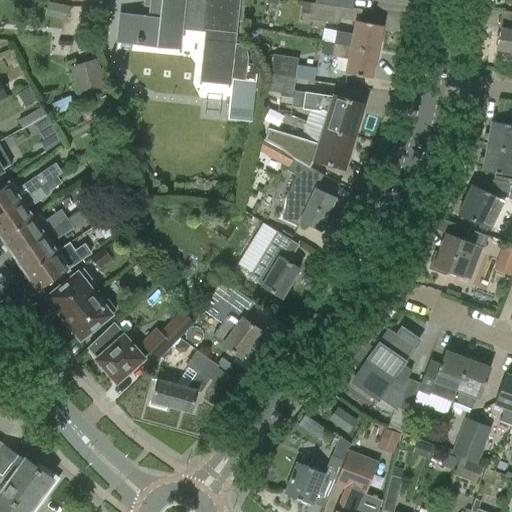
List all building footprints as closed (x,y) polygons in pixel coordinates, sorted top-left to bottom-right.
[(151,0),(150,17),(120,14),(118,40),(136,42),(136,43),(179,47),(181,28),(204,31),(199,82),(230,85),(231,79),(245,80),(247,57),(246,47),(235,46),(239,0),(151,0)] [(340,7),(352,8),(353,0),(315,0),(315,3),(340,7)] [(69,20),(71,6),(48,2),(46,16),(69,20)] [(309,20),(339,24),(339,23),(338,23),(339,19),(340,7),(315,3),(315,4),(303,2),(302,10),(306,10),(306,14),(310,14),(309,20)] [(333,43),(376,52),(382,26),(360,21),(354,20),(352,34),(336,31),(333,43)] [(508,53),(508,51),(511,52),(511,30),(501,28),(496,49),(502,50),(501,52),(508,53)] [(376,52),(333,43),(331,56),(347,59),(344,72),(371,78),(376,52)] [(298,59),(273,55),(270,75),(295,78),(298,59)] [(107,91),(97,58),(70,66),(81,99),(107,91)] [(267,92),(292,95),(295,78),(270,75),(267,92)] [(322,127),(353,136),(363,104),(332,94),(331,96),(305,92),(303,108),(326,112),(322,127)] [(97,101),(103,112),(112,107),(106,96),(97,101)] [(511,116),(511,104),(504,103),(503,106),(502,115),(511,116)] [(42,107),(18,120),(22,127),(34,121),(46,114),(42,107)] [(482,143),(487,144),(486,146),(511,150),(511,124),(491,121),(489,134),(484,133),(482,143)] [(259,138),(280,149),(288,134),(266,122),(258,138),(259,138)] [(353,136),(322,127),(317,142),(302,132),(294,144),(313,157),(312,159),(343,168),(353,136)] [(41,141),(46,151),(61,140),(57,132),(41,141)] [(118,134),(104,145),(114,159),(128,149),(118,134)] [(259,138),(254,149),(289,168),(287,170),(295,175),(286,195),(282,219),(298,227),(301,220),(319,229),(334,198),(315,189),(323,175),(293,159),(280,149),(259,138)] [(0,145),(0,171),(11,165),(0,145)] [(478,167),(482,168),(482,169),(511,174),(511,150),(486,146),(484,158),(480,157),(478,167)] [(13,178),(8,182),(0,186),(0,213),(40,186),(62,172),(56,163),(20,187),(13,178)] [(92,201),(100,196),(88,179),(80,184),(92,201)] [(490,228),(504,199),(505,197),(511,198),(511,183),(493,180),(488,191),(485,190),(484,191),(471,185),(458,213),(490,228)] [(0,237),(31,216),(26,209),(46,195),(40,186),(0,213),(0,237)] [(13,254),(67,217),(61,209),(37,225),(31,216),(0,237),(0,239),(6,249),(9,247),(13,254)] [(79,210),(67,218),(73,226),(85,218),(79,210)] [(67,217),(13,254),(18,261),(16,262),(23,272),(55,251),(50,244),(74,227),(73,226),(67,218),(67,217)] [(255,282),(281,297),(298,268),(290,263),(301,245),(260,220),(249,239),(277,256),(269,270),(264,267),(255,282)] [(446,233),(439,251),(437,250),(436,253),(434,253),(428,269),(441,274),(446,276),(448,271),(470,279),(482,249),(478,248),(483,235),(459,226),(455,237),(446,233)] [(55,251),(23,272),(30,283),(32,282),(37,289),(67,269),(91,253),(85,243),(61,260),(55,251)] [(511,272),(511,247),(503,244),(494,266),(511,272)] [(99,268),(111,258),(104,248),(91,257),(99,268)] [(63,317),(98,289),(91,280),(92,279),(82,267),(46,296),(54,306),(50,309),(59,321),(63,317)] [(213,337),(221,343),(221,344),(241,358),(261,330),(243,317),(254,302),(222,279),(206,301),(228,316),(213,337)] [(134,285),(119,298),(129,309),(144,295),(134,285)] [(98,289),(63,317),(59,321),(68,332),(72,328),(80,338),(116,310),(107,298),(106,299),(98,289)] [(157,360),(194,322),(181,310),(160,332),(156,328),(140,344),(157,360)] [(142,358),(113,324),(88,347),(96,357),(95,358),(97,360),(96,361),(96,363),(96,364),(96,366),(96,367),(97,368),(98,369),(100,370),(101,370),(103,370),(104,370),(106,370),(116,381),(142,358)] [(418,340),(401,328),(395,336),(387,331),(350,383),(375,401),(391,378),(401,386),(412,370),(401,363),(412,348),(418,340)] [(180,339),(174,348),(179,351),(184,350),(188,344),(180,339)] [(448,347),(447,351),(445,350),(440,365),(429,361),(420,383),(417,390),(418,390),(429,394),(430,392),(450,401),(466,358),(456,355),(458,351),(448,347)] [(155,379),(149,400),(148,404),(149,404),(149,403),(163,407),(164,404),(191,411),(196,390),(199,391),(218,364),(196,349),(185,364),(189,367),(176,385),(155,379)] [(471,355),(469,360),(466,358),(450,401),(471,409),(473,403),(474,403),(477,396),(480,397),(491,368),(478,363),(480,359),(471,355)] [(511,371),(509,370),(507,374),(506,374),(495,402),(505,406),(500,420),(511,425),(511,371)] [(409,414),(418,390),(417,390),(420,383),(409,379),(397,410),(409,414)] [(355,420),(336,407),(329,418),(347,431),(355,420)] [(297,420),(305,426),(312,418),(303,412),(297,420)] [(465,417),(451,453),(465,459),(478,423),(465,417)] [(482,451),(491,427),(478,423),(465,459),(477,464),(480,456),(482,451)] [(377,447),(393,453),(401,433),(385,427),(377,447)] [(324,506),(336,477),(351,440),(340,436),(332,456),(331,456),(324,472),(296,461),(283,492),(311,503),(312,501),(324,506)] [(51,479),(3,444),(0,441),(0,492),(27,511),(51,479)] [(432,447),(417,441),(412,453),(427,459),(432,447)] [(356,511),(378,461),(348,449),(334,485),(343,488),(334,511),(356,511)] [(382,510),(390,511),(393,511),(402,478),(401,477),(403,469),(400,468),(404,454),(397,452),(382,510)] [(445,453),(440,465),(453,470),(458,458),(445,453)] [(484,467),(460,458),(453,475),(477,484),(484,467)] [(0,511),(27,511),(0,492),(0,511)]
